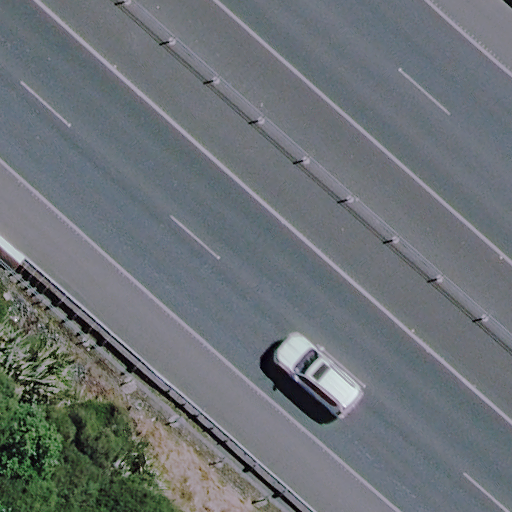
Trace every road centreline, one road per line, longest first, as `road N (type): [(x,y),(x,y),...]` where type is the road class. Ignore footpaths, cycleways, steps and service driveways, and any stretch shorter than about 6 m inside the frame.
road 1 (motorway): [(454,511),(0,115)]
road 2 (motorway): [(317,0),(511,175)]
